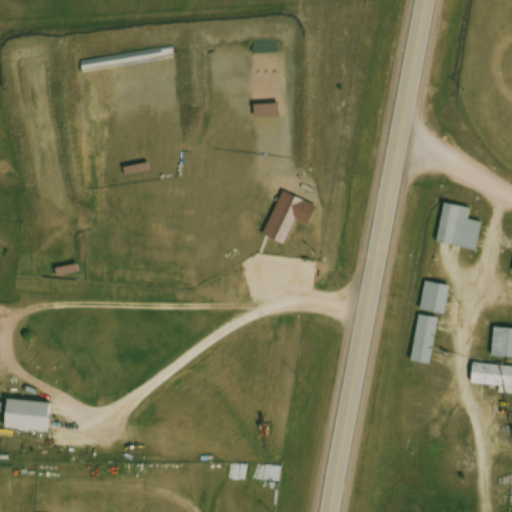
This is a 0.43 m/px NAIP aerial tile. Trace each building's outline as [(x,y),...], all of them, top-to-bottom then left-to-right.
[(441,246),(480,253),(486,225),(473,223),(475,211),(449,206),(441,246)] [(453,288),(429,285),(425,314),(449,317),(453,288)] [(416,365),(435,368),(441,321),(422,318),(416,365)] [(496,361),(511,360),(511,331),(497,331),(496,361)] [(511,369),(477,367),(476,387),(505,388),(504,396),(511,396),(511,369)] [(54,406),(12,402),(9,431),(51,436),(54,406)]
